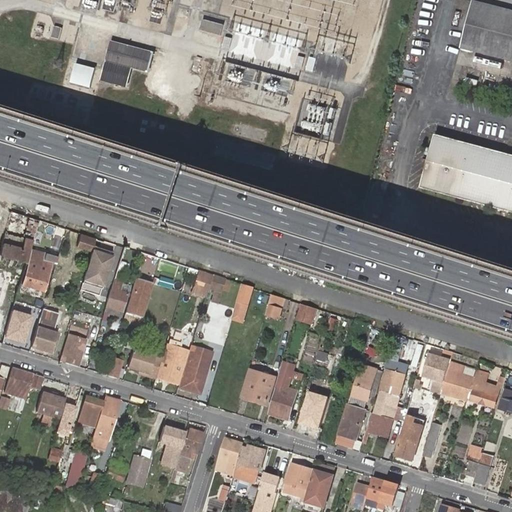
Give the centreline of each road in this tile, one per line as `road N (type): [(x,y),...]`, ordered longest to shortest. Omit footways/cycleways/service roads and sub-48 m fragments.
road 1 (residential): [(0,188),(511,353)]
road 2 (motorway): [(0,151),(511,314)]
road 3 (motorway): [(511,289),(0,126)]
road 4 (residential): [(0,354),(218,420)]
road 5 (residential): [(218,420),(420,481)]
